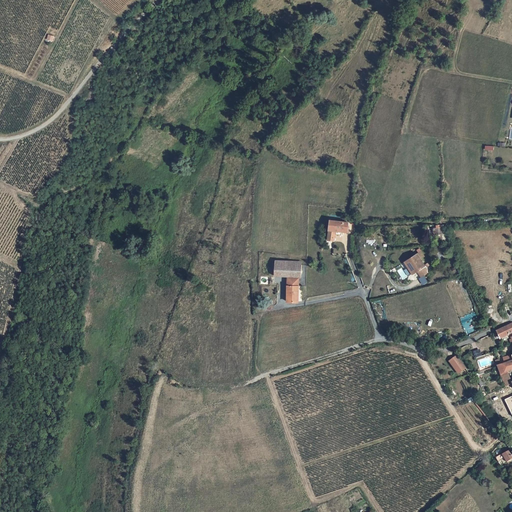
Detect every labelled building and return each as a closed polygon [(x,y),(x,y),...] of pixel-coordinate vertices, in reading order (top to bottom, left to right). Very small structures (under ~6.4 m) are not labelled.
[(345,235),(345,231),(349,231),(350,222),(347,222),(333,220),(331,239),(338,239),(338,230),(340,230),(340,234),(345,235)] [(435,234),(444,234),(445,233),(441,224),(438,224),(438,227),(434,227),(435,234)] [(425,266),(420,257),(424,255),(421,250),(405,261),(413,273),(418,270),(425,266)] [(287,273),(299,274),(301,274),(302,262),(276,260),(274,272),(287,273)] [(425,266),(418,270),(422,276),(428,273),(425,266)] [(403,279),(407,276),(403,270),(399,273),(403,279)] [(288,299),(299,299),(299,274),(287,273),(288,299)] [(511,321),(495,330),(498,336),(511,330),(511,332),(511,321)] [(455,355),(448,361),(457,373),(464,367),(458,359),(455,355)] [(511,357),(510,359),(495,364),(498,373),(504,370),(511,367),(511,357)] [(504,370),(498,373),(502,385),(506,383),(508,382),(504,370)] [(511,455),(511,453),(510,451),(503,454),(507,463),(511,459),(511,455)] [(505,466),(500,456),(497,458),(502,466),(505,466)]
